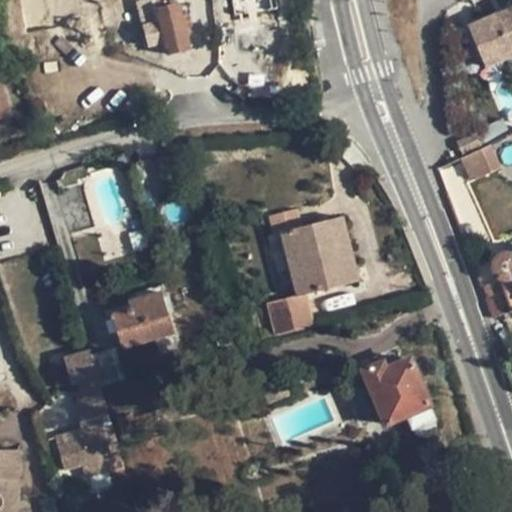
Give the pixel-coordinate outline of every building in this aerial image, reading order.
[(190,49),(179,4),(156,10),(159,22),(144,25),(149,47),(164,43),(167,55),(190,49)] [(511,11),(497,18),(511,51),(511,11)] [(511,56),(511,51),(497,18),(469,31),(485,69),(511,56)] [(0,117),(11,114),(0,82),(0,117)] [(487,145),(510,133),(504,121),(478,134),(483,146),(487,145)] [(459,143),(465,156),(483,146),(478,134),(459,143)] [(487,145),(483,146),(465,156),(460,158),(470,178),(497,166),(487,145)] [(266,302),(273,332),(313,321),(305,294),(356,281),(340,217),(300,226),(296,210),(267,218),(271,234),(280,231),(296,294),(266,302)] [(511,253),(511,254),(503,252),(495,256),(491,270),(500,282),(511,312),(511,253)] [(118,333),(123,349),(173,334),(161,293),(126,304),(128,311),(113,316),(118,333)] [(118,333),(113,316),(107,318),(112,335),(118,333)] [(91,356),(100,387),(124,380),(115,350),(91,356)] [(83,393),(100,387),(91,356),(90,351),(66,358),(74,387),(81,385),(83,393)] [(360,370),(384,425),(429,406),(409,358),(387,368),(384,360),(360,370)] [(76,396),(82,414),(83,414),(106,407),(100,387),(83,393),(76,396)] [(111,424),(106,407),(83,414),(87,429),(102,425),(102,426),(111,424)] [(116,417),(123,441),(136,436),(128,413),(116,417)] [(55,437),(63,469),(79,464),(110,457),(102,426),(102,425),(87,429),(55,437)] [(0,511),(30,511),(31,511),(28,510),(16,510),(17,499),(17,449),(0,449),(0,511)] [(120,453),(110,457),(114,470),(124,466),(120,453)] [(114,470),(110,457),(79,464),(83,478),(114,470)] [(57,511),(51,486),(37,489),(42,511),(57,511)] [(461,501),(465,511),(487,511),(499,509),(493,492),(461,501)] [(17,499),(16,510),(28,510),(29,500),(17,499)]
